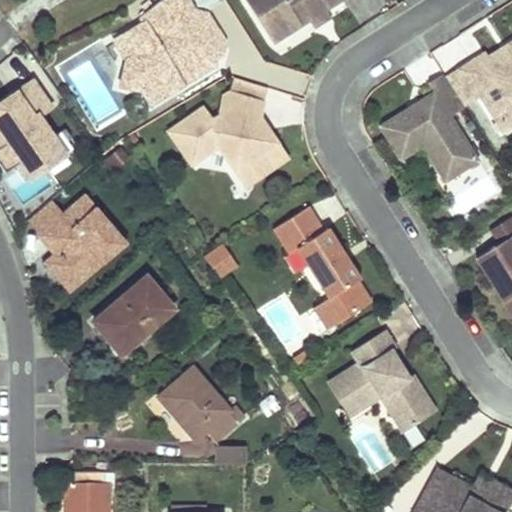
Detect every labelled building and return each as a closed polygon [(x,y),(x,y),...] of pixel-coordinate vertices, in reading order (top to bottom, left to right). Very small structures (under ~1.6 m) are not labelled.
[(119,86),(142,92),(150,87),(157,89),(167,83),(179,86),(214,65),(212,61),(221,55),(224,42),(207,13),(194,10),(187,0),(160,0),(140,17),(143,22),(123,34),(135,54),(125,60),(119,86)] [(260,0),(249,7),(272,43),(311,19),(320,13),(340,0),(260,0)] [(320,13),(311,19),(314,24),(323,19),(320,13)] [(113,40),(125,60),(135,54),(123,34),(113,40)] [(484,54),(458,70),(475,98),(480,95),(496,122),(511,112),(511,42),(487,58),(484,54)] [(458,70),(445,78),(463,106),(475,98),(458,70)] [(450,116),(464,108),(463,106),(445,78),(442,73),(428,82),(433,92),(379,126),(400,160),(422,146),(430,141),(453,176),(478,161),(450,116)] [(262,102),(266,88),(233,77),(229,92),(262,102)] [(150,87),(142,92),(150,104),(179,86),(167,83),(157,89),(150,87)] [(0,103),(0,145),(4,142),(24,170),(59,145),(20,90),(0,103)] [(253,122),(260,118),(262,102),(229,92),(223,97),(220,117),(214,121),(204,108),(169,133),(192,166),(219,147),(235,171),(246,163),(258,180),(276,167),(267,155),(279,146),(268,130),(257,128),(253,122)] [(511,124),(511,112),(496,122),(502,131),(511,124)] [(257,128),(268,130),(260,118),(253,122),(257,128)] [(445,182),(453,176),(430,141),(422,146),(445,182)] [(267,155),(276,167),(288,159),(279,146),(267,155)] [(246,163),(235,171),(247,187),(258,180),(246,163)] [(458,219),(500,194),(481,163),(439,187),(458,219)] [(62,215),(41,233),(55,250),(45,260),(69,288),(122,242),(83,197),(62,214),(62,215)] [(62,215),(62,214),(49,200),(28,218),(41,233),(62,215)] [(323,230),(308,206),(273,229),(289,254),(297,249),(328,299),(360,279),(328,228),(323,230)] [(511,215),(491,229),(499,243),(476,258),(503,301),(511,295),(511,241),(509,237),(511,235),(511,215)] [(214,281),(235,270),(224,247),(203,257),(214,281)] [(171,310),(158,294),(145,278),(94,321),(120,353),(171,310)] [(395,348),(384,330),(351,351),(358,363),(327,382),(349,416),(380,397),(385,393),(397,411),(401,409),(411,426),(435,411),(412,375),(408,377),(398,362),(394,364),(387,353),(391,351),(395,348)] [(391,351),(387,353),(394,364),(398,362),(391,351)] [(214,442),(225,432),(237,422),(245,416),(236,405),(229,410),(193,367),(158,396),(190,434),(200,426),(214,442)] [(385,393),(380,397),(402,432),(411,426),(401,409),(397,411),(385,393)] [(214,447),(214,463),(244,464),(244,448),(214,447)] [(483,501),(494,482),(482,475),(474,489),(439,469),(436,474),(483,501)] [(100,473),(69,473),(70,483),(65,483),(64,511),(106,511),(106,483),(100,483),(100,473)] [(504,511),(511,499),(511,492),(494,482),(483,501),(436,474),(414,511),(504,511)]
